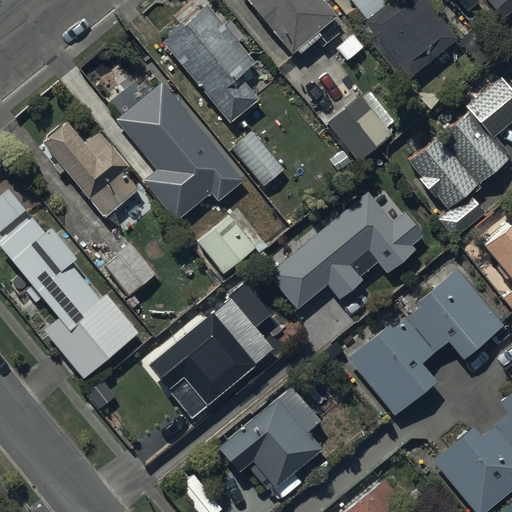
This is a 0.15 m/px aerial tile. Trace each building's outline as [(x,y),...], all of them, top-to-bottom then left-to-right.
[(204,0),(159,38),(229,120),(258,95),(237,71),(253,57),(234,34),(240,30),(214,0),(204,0)] [(326,0),(248,0),(290,49),(295,45),(299,50),(315,36),(322,44),(339,30),(329,17),(336,11),(326,0)] [(352,0),(357,6),(349,13),(357,23),(362,19),(384,0),(352,0)] [(382,43),(376,48),(394,69),(413,53),(422,64),(456,36),(426,0),(384,0),(362,19),(382,43)] [(450,0),(462,12),(474,0),(450,0)] [(492,134),(511,117),(511,93),(507,88),(496,75),(465,101),(469,106),(492,134)] [(245,176),(162,76),(113,116),(155,166),(141,178),(175,218),(209,189),(218,199),(245,176)] [(358,158),(391,132),(358,91),(326,117),(358,158)] [(476,181),(509,154),(492,134),(469,106),(437,132),(476,181)] [(64,168),(104,214),(137,186),(120,166),(127,160),(97,126),(83,139),(64,117),(40,138),(57,159),(51,164),(59,172),(64,168)] [(282,166),(250,127),(229,143),(262,183),(282,166)] [(406,157),(446,206),(435,215),(452,236),(485,210),(471,193),(480,185),(476,181),(437,132),(406,157)] [(0,246),(73,334),(79,329),(103,357),(137,329),(103,289),(98,294),(69,260),(76,254),(49,221),(42,227),(6,184),(0,189),(0,246)] [(263,273),(267,271),(295,305),(325,281),(338,297),(362,277),(359,273),(376,258),(386,270),(415,246),(411,242),(423,233),(403,209),(400,211),(383,191),(374,198),(366,189),(274,263),(262,248),(250,257),(263,273)] [(228,213),(196,238),(222,271),(254,245),(228,213)] [(511,221),(508,217),(481,240),(511,276),(511,285),(500,296),(511,310),(511,221)] [(132,240),(103,262),(128,294),(156,271),(132,240)] [(447,337),(461,355),(502,322),(455,264),(414,298),(418,303),(404,314),(433,349),(447,337)] [(244,277),(145,360),(191,415),(272,347),(253,323),(271,309),(244,277)] [(345,354),(392,412),(435,377),(420,359),(433,349),(404,314),(391,325),(386,320),(345,354)] [(290,381),(214,442),(236,469),(244,463),(265,489),(321,444),(307,427),(319,417),(290,381)] [(511,385),(498,398),(507,409),(493,420),(511,443),(511,385)] [(151,428),(126,396),(114,406),(139,438),(151,428)] [(472,423),(430,457),(476,511),(480,511),(511,485),(511,472),(508,468),(511,464),(511,443),(493,420),(479,432),(472,423)] [(336,511),(413,511),(383,474),(336,511)] [(511,511),(511,496),(497,509),(499,511),(511,511)]
